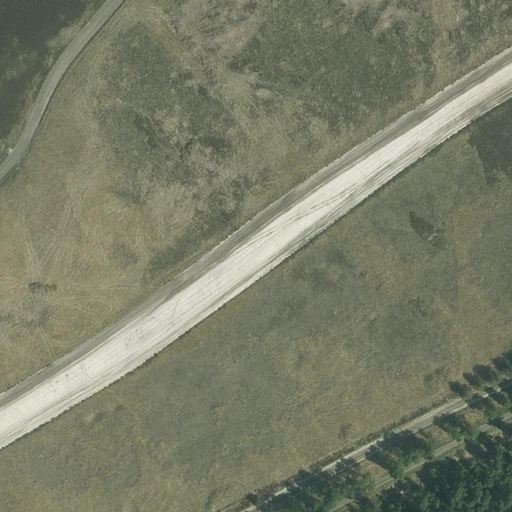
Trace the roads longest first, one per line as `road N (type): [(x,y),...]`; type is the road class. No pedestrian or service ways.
road 1 (track): [(254,511),(511,381)]
road 2 (unclassified): [(325,511),(511,415)]
road 3 (track): [(0,168),(48,87),(118,0)]
